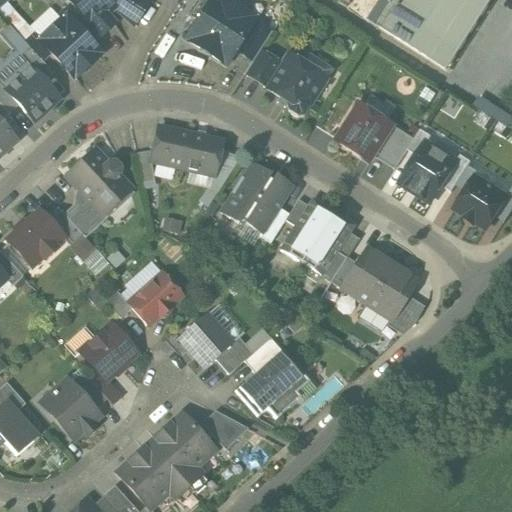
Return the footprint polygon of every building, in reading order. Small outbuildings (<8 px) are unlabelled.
[(65,0),(70,5),(94,31),(100,38),(114,25),(107,17),(114,10),(123,2),(121,0),(65,0)] [(148,0),(121,0),(123,2),(114,10),(133,26),(149,0),(148,0)] [(256,20),(224,0),(211,0),(185,41),(199,50),(203,49),(211,54),(212,58),(226,67),(235,53),(254,22),(256,20)] [(490,0),(394,0),(393,3),(377,27),(445,71),(490,0)] [(66,17),(85,38),(94,31),(70,5),(57,17),(61,22),(66,17)] [(34,34),(40,40),(61,22),(57,17),(50,10),(29,29),(34,34)] [(40,40),(39,42),(51,55),(74,81),(101,56),(85,38),(66,17),(61,22),(40,40)] [(235,53),(252,64),(260,52),(271,34),(254,22),(235,53)] [(41,62),(51,55),(39,42),(40,40),(34,34),(23,43),(29,49),(41,62)] [(41,62),(29,49),(21,58),(28,66),(43,83),(53,75),(41,62)] [(266,90),(282,65),(260,52),(252,64),(244,77),(266,90)] [(309,56),(303,65),(293,58),(286,59),(282,65),(266,90),(288,104),(287,106),(288,113),(297,118),(303,117),(332,72),(309,56)] [(43,83),(28,66),(17,77),(19,79),(4,92),(19,108),(26,116),(35,126),(52,110),(51,108),(60,100),(43,83)] [(0,105),(9,116),(19,108),(4,92),(0,87),(0,105)] [(0,123),(0,124),(9,116),(0,105),(0,123)] [(358,105),(335,142),(369,165),(373,158),(393,128),(358,105)] [(0,124),(0,123),(0,157),(17,142),(0,124)] [(407,152),(414,141),(393,128),(373,158),(394,172),(407,152)] [(191,138),(158,130),(150,163),(183,170),(191,138)] [(414,141),(407,152),(417,158),(425,146),(426,146),(431,139),(420,132),(414,141)] [(221,145),(191,138),(183,170),(214,177),(221,145)] [(426,146),(425,146),(417,158),(400,185),(431,204),(441,188),(456,165),(426,146)] [(95,154),(91,158),(85,157),(81,162),(81,168),(67,180),(84,198),(101,217),(102,216),(129,191),(117,178),(118,176),(119,171),(114,166),(109,166),(107,167),(95,154)] [(455,189),(468,168),(470,164),(460,158),(456,165),(441,188),(451,195),(455,189)] [(270,177),(252,165),(242,180),(241,179),(232,195),(220,214),(238,226),(242,220),(247,223),(245,226),(260,236),(262,236),(279,210),(292,189),(276,179),(272,184),(267,180),(270,177)] [(465,195),(475,180),(476,180),(479,175),(468,168),(455,189),(465,195)] [(476,180),(475,180),(465,195),(455,211),(486,231),(494,219),(506,200),(505,199),(476,180)] [(511,188),(505,199),(506,200),(494,219),(504,225),(511,212),(511,188)] [(84,198),(64,217),(82,238),(85,240),(106,221),(102,216),(101,217),(84,198)] [(333,215),(312,202),(308,208),(295,229),(280,252),(300,265),(333,215)] [(289,217),(285,222),(295,229),(308,208),(298,202),(289,217)] [(57,210),(46,221),(64,241),(63,241),(69,249),(82,238),(64,217),(57,210)] [(289,217),(279,210),(262,236),(260,236),(259,239),(270,246),(285,222),(289,217)] [(46,221),(38,212),(6,242),(27,266),(38,256),(44,262),(57,250),(55,249),(63,241),(64,241),(46,221)] [(333,215),(300,265),(320,278),(348,235),(353,228),(333,215)] [(359,241),(348,235),(320,278),(331,285),(347,260),(359,241)] [(392,267),(367,251),(357,266),(341,291),(366,307),(392,267)] [(0,254),(0,274),(6,281),(4,282),(12,289),(23,279),(0,254)] [(357,266),(347,260),(331,285),(341,291),(357,266)] [(392,267),(366,307),(390,322),(391,323),(407,298),(417,283),(392,267)] [(162,276),(128,306),(132,311),(147,328),(158,318),(160,321),(172,310),(170,308),(181,298),(173,289),(173,284),(169,279),(164,279),(162,276)] [(132,311),(128,306),(114,291),(103,301),(120,321),(132,311)] [(424,309),(407,298),(391,323),(390,322),(387,328),(402,337),(416,324),(424,309)] [(230,347),(206,318),(180,341),(205,369),(214,361),(230,347)] [(134,356),(110,329),(81,355),(101,378),(104,382),(105,381),(134,356)] [(244,364),(252,357),(238,340),(230,347),(214,361),(228,378),(244,364)] [(270,341),(252,357),(244,364),(255,377),(281,353),(270,341)] [(309,384),(281,353),(255,377),(246,384),(245,384),(234,393),(257,419),(267,411),(276,421),(300,400),(296,395),(309,384)] [(104,382),(101,378),(92,386),(111,409),(121,400),(105,381),(104,382)] [(99,419),(66,383),(51,397),(57,404),(46,413),(73,442),(82,434),(86,438),(95,431),(91,427),(99,419)] [(0,408),(6,404),(15,415),(25,407),(6,386),(0,391),(0,408)] [(0,408),(0,449),(4,446),(16,459),(37,440),(15,415),(6,404),(0,408)] [(215,414),(201,427),(225,454),(247,431),(215,414)] [(215,454),(181,416),(148,446),(187,489),(201,477),(196,471),(215,454)] [(187,489),(148,446),(116,476),(148,511),(149,511),(168,495),(174,501),(187,489)] [(104,498),(116,511),(135,511),(114,488),(104,498)] [(116,511),(104,498),(92,509),(94,511),(116,511)] [(94,511),(92,509),(87,503),(76,511),(94,511)]
